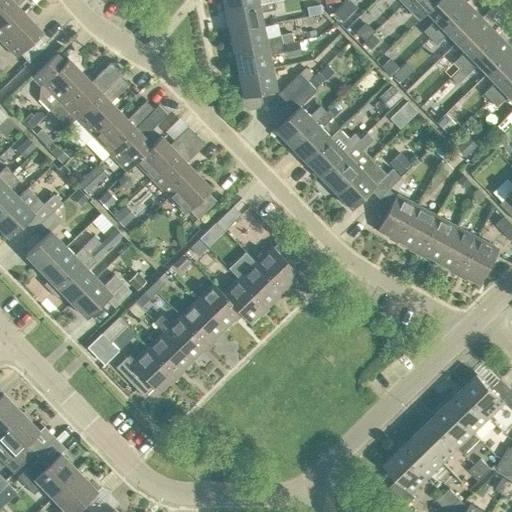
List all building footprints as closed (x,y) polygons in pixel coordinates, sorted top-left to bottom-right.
[(4,0),(0,4),(0,38),(25,14),(16,6),(22,0),(4,0)] [(221,0),(224,11),(272,1),(272,2),(279,0),(221,0)] [(418,19),(425,12),(425,11),(436,0),(405,0),(402,3),(418,19)] [(422,31),(428,38),(465,2),(462,0),(436,0),(425,11),(425,12),(433,20),(422,31)] [(224,11),(228,32),(262,25),(260,12),(274,9),(272,2),(272,1),(224,11)] [(446,33),(455,42),(480,18),(465,2),(428,38),(435,44),(446,33)] [(319,4),(306,7),(306,8),(308,16),(321,13),(321,14),(321,13),(319,4)] [(349,14),(340,5),(333,12),(342,21),(349,14)] [(25,14),(0,38),(0,41),(16,57),(19,54),(27,62),(46,44),(38,36),(42,32),(25,14)] [(452,62),(458,69),(495,33),(480,18),(455,42),(463,51),(452,62)] [(228,32),(232,54),(281,44),(279,35),(265,38),(262,25),(228,32)] [(476,64),(485,73),(510,49),(495,33),(458,69),(459,69),(465,76),(476,64)] [(232,54),(237,75),(271,68),(268,55),(282,52),(281,44),(232,54)] [(482,93),(488,100),(511,76),(511,50),(510,49),(485,73),(493,82),(482,93)] [(37,99),(49,110),(84,76),(67,58),(63,62),(55,53),(31,77),(39,85),(37,99)] [(75,118),(120,75),(120,68),(115,63),(108,63),(90,81),(84,76),(49,110),(65,127),(75,118)] [(325,81),(334,73),(327,65),(318,73),(323,79),(325,81)] [(271,68),(237,75),(241,96),(242,96),(244,106),(248,109),(258,107),(261,102),(259,93),(276,89),(271,68)] [(276,94),(285,103),(313,76),(305,68),(299,73),(298,73),(276,94)] [(456,84),(465,76),(459,69),(450,78),(456,84)] [(274,130),(289,146),(324,112),(319,106),(309,116),(299,106),(315,90),(313,89),(323,79),(318,73),(317,73),(313,76),(285,103),(293,111),(274,130)] [(75,118),(91,136),(118,111),(110,102),(129,84),(120,75),(75,118)] [(511,76),(488,100),(495,107),(506,95),(511,101),(511,76)] [(378,97),(388,108),(401,96),(391,85),(378,97)] [(91,136),(84,143),(101,160),(108,153),(153,109),(145,101),(126,119),(118,111),(91,136)] [(414,111),(405,102),(396,111),(405,120),(414,111)] [(153,109),(108,153),(125,171),(134,162),(134,161),(151,145),(150,144),(143,137),(166,114),(158,105),(153,109)] [(331,106),(326,112),(331,117),(337,112),(331,106)] [(289,146),(304,162),(329,137),(320,128),(330,118),(324,112),(289,146)] [(445,132),(454,123),(446,114),(437,123),(445,132)] [(32,128),(23,119),(21,121),(29,130),(32,128)] [(134,161),(134,162),(151,179),(196,135),(187,126),(168,144),(160,135),(150,144),(151,145),(134,161)] [(329,137),(304,162),(319,177),(359,139),(353,133),(347,139),(337,128),(329,137)] [(34,135),(45,147),(52,140),(41,129),(34,135)] [(506,131),(499,137),(505,143),(511,137),(506,131)] [(319,177),(334,193),(370,158),(361,150),(372,139),(365,132),(359,139),(319,177)] [(151,179),(167,196),(193,170),(185,162),(204,144),(196,135),(151,179)] [(464,157),(476,146),(467,137),(455,148),(464,157)] [(36,147),(27,138),(15,149),(24,158),(36,147)] [(52,140),(45,147),(63,165),(69,158),(52,140)] [(459,159),(451,150),(443,157),(452,166),(459,159)] [(409,163),(401,155),(390,165),(399,173),(409,163)] [(370,158),(334,193),(350,209),(369,190),(378,198),(399,177),(391,168),(385,174),(370,158)] [(0,183),(11,173),(4,166),(0,170),(0,183)] [(77,183),(84,190),(92,182),(88,178),(95,172),(93,169),(77,183)] [(193,170),(167,196),(184,214),(188,210),(196,219),(215,200),(207,192),(211,188),(193,170)] [(0,214),(18,197),(17,196),(9,188),(18,180),(11,173),(0,183),(0,214)] [(469,182),(462,175),(457,180),(464,188),(469,182)] [(27,219),(36,227),(52,211),(61,203),(52,194),(42,204),(27,187),(17,196),(18,197),(0,214),(0,229),(8,238),(27,219)] [(70,197),(80,207),(88,198),(78,189),(70,197)] [(376,230),(397,241),(416,205),(396,194),(394,196),(388,189),(370,206),(382,219),(376,230)] [(511,189),(498,204),(511,218),(511,189)] [(98,200),(106,209),(116,199),(107,190),(98,200)] [(477,190),(472,199),(479,203),(481,200),(484,197),(477,190)] [(113,216),(123,227),(135,216),(125,205),(113,216)] [(397,241),(417,252),(436,216),(416,205),(397,241)] [(214,223),(223,231),(240,214),(232,206),(214,223)] [(24,254),(40,271),(65,246),(50,230),(61,220),(52,211),(36,227),(44,236),(24,254)] [(417,252),(437,262),(456,227),(436,216),(417,252)] [(494,224),(511,242),(511,240),(511,225),(502,216),(494,224)] [(437,262),(457,273),(476,237),(456,227),(437,262)] [(106,237),(113,244),(122,235),(116,228),(106,237)] [(208,228),(199,237),(209,247),(218,238),(208,228)] [(89,253),(99,243),(92,236),(82,246),(89,253)] [(209,247),(199,237),(189,247),(199,257),(209,247)] [(476,237),(457,273),(477,284),(497,248),(476,237)] [(43,284),(49,291),(89,253),(82,246),(73,255),(65,246),(40,271),(48,279),(43,284)] [(271,246),(254,262),(282,291),(299,275),(271,246)] [(61,293),(70,302),(95,277),(87,269),(95,260),(89,253),(49,291),(56,298),(61,293)] [(181,255),(173,265),(181,272),(189,262),(181,255)] [(254,262),(237,278),(266,307),(282,291),(254,262)] [(128,281),(136,290),(145,281),(137,272),(128,281)] [(95,277),(70,302),(85,318),(105,299),(113,307),(130,291),(114,275),(103,285),(95,277)] [(237,278),(221,293),(221,294),(239,313),(249,323),(266,307),(237,278)] [(157,279),(150,286),(157,292),(164,286),(157,279)] [(212,283),(195,299),(223,329),(239,313),(221,294),(221,293),(212,283)] [(157,292),(150,286),(143,292),(149,299),(157,292)] [(195,299),(178,315),(207,345),(223,329),(195,299)] [(178,315),(162,331),(190,360),(207,345),(178,315)] [(100,333),(109,342),(126,325),(118,316),(100,333)] [(162,331),(146,347),(174,376),(190,360),(162,331)] [(174,376),(146,347),(130,362),(125,357),(114,367),(143,396),(152,387),(157,392),(174,376)] [(478,373),(461,389),(489,418),(505,402),(511,408),(511,391),(500,379),(491,388),(478,373)] [(461,389),(446,404),(474,433),(489,418),(461,389)] [(0,431),(20,412),(1,394),(0,394),(0,431)] [(430,419),(458,448),(464,453),(480,439),(474,433),(446,404),(430,419)] [(34,453),(25,444),(38,431),(20,412),(0,431),(0,460),(12,473),(34,453)] [(430,419),(415,434),(443,463),(458,448),(430,419)] [(415,434),(399,449),(427,477),(443,463),(415,434)] [(427,477),(399,449),(383,464),(398,479),(389,487),(406,505),(415,497),(411,493),(427,477)] [(41,486),(52,497),(77,472),(59,453),(46,466),(37,457),(16,477),(32,494),(41,486)] [(481,458),(474,464),(485,475),(491,469),(481,458)] [(485,475),(474,464),(468,470),(479,481),(485,475)] [(0,503),(1,504),(18,486),(0,470),(0,503)] [(58,511),(90,511),(82,504),(96,491),(77,472),(52,497),(62,508),(58,511)] [(495,489),(502,494),(510,481),(503,476),(495,489)] [(511,482),(510,481),(502,494),(510,498),(511,494),(511,482)] [(450,488),(444,494),(457,507),(463,501),(450,488)] [(437,500),(448,511),(451,511),(457,507),(444,494),(437,500)] [(483,511),(470,504),(468,507),(463,501),(457,507),(451,511),(483,511)]
